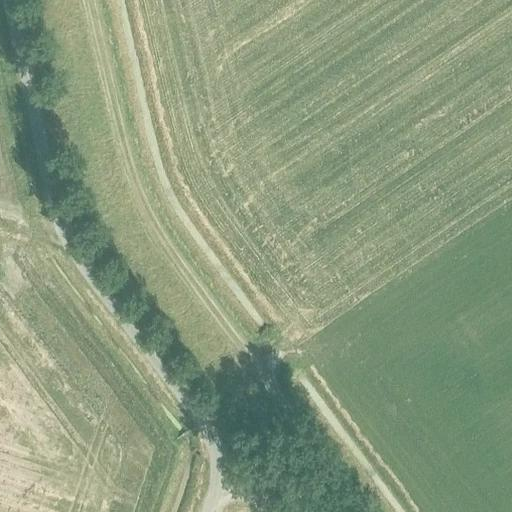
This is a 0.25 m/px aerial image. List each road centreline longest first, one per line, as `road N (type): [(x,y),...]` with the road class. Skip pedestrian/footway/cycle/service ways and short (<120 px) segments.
road 1 (track): [(93,0),(134,179),(155,229),(363,511)]
road 2 (unclassified): [(207,511),(217,483),(213,442),(64,235),(7,0)]
